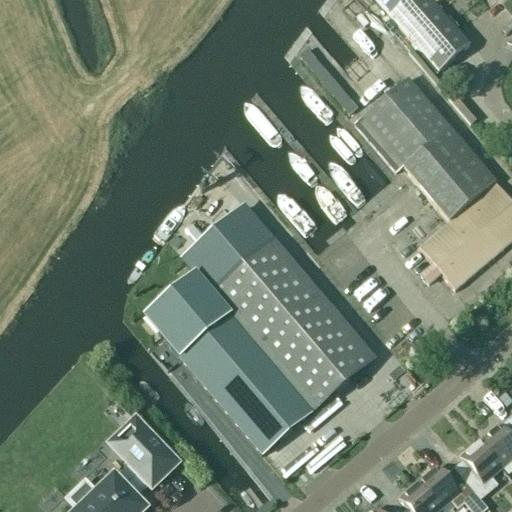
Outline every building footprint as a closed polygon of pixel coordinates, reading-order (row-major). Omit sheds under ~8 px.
[(374,0),(385,12),(437,75),(468,48),(433,7),(441,0),(445,0),(446,0),(374,0)] [(511,207),(494,186),(406,83),(360,121),(432,207),(447,225),(417,251),(432,268),(418,278),(427,289),(441,278),(454,294),(511,244),(511,207)] [(470,112),(462,118),(470,127),(477,121),(470,112)] [(179,264),(192,279),(310,417),(373,364),(241,210),(179,264)] [(310,417),(192,279),(147,316),(161,333),(157,336),(261,458),(310,417)] [(496,429),(478,445),(501,472),(511,463),(511,422),(510,420),(498,431),(496,429)] [(140,511),(133,504),(149,488),(150,489),(174,466),(134,424),(110,447),(137,475),(121,491),(112,482),(94,499),(83,488),(68,503),(77,511),(140,511)] [(474,497),(479,503),(496,488),(490,481),(501,472),(478,445),(459,460),(473,477),(463,485),(474,497)] [(485,511),(479,503),(474,497),(463,485),(458,478),(449,486),(435,470),(416,486),(438,511),(440,511),(450,504),(456,511),(462,507),(466,511),(485,511)] [(438,511),(416,486),(398,502),(405,511),(438,511)]
